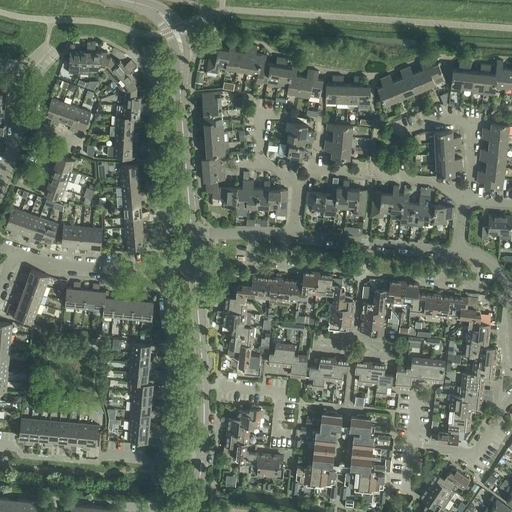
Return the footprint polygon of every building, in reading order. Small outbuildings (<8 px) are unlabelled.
[(229,49),(226,70),(237,72),(238,69),(237,69),(240,51),(234,50),(236,42),(230,41),(229,49)] [(70,49),(69,68),(69,73),(80,73),(81,51),(75,50),(75,44),(70,44),(70,49)] [(237,69),(238,69),(248,71),(252,45),(247,44),(245,52),(240,51),(237,69)] [(81,51),(80,73),(89,74),(90,72),(90,69),(91,45),(87,45),(87,51),(81,51)] [(90,69),(104,70),(110,57),(102,56),(102,52),(95,51),(96,46),(91,45),(90,69)] [(252,45),(248,71),(247,74),(257,76),(261,54),(256,53),(257,46),(252,45)] [(218,69),(226,70),(229,49),(211,46),(207,72),(218,73),(218,69)] [(257,76),(256,80),(267,81),(270,64),(270,63),(265,63),(266,55),(261,54),(257,76)] [(110,57),(104,70),(113,81),(114,80),(132,65),(129,62),(124,66),(120,61),(116,64),(110,57)] [(270,64),(267,81),(267,85),(277,87),(278,83),(282,58),(277,57),(276,64),(270,63),(270,64)] [(282,58),(278,83),(277,87),(287,89),(288,85),(289,85),(292,67),(286,66),(288,58),(282,58)] [(425,60),(435,84),(445,80),(439,63),(433,65),(430,58),(425,60)] [(418,72),(425,88),(435,84),(425,60),(420,62),(423,69),(418,72)] [(495,91),(495,92),(496,86),(506,87),(508,69),(502,68),(503,61),(497,60),(496,73),(495,86),(496,86),(495,91)] [(453,69),(451,91),(462,92),(462,88),(465,62),(459,62),(459,69),(453,69)] [(465,62),(462,88),(473,89),(475,71),(469,70),(470,63),(465,62)] [(473,89),(472,93),(483,95),(484,90),(486,65),(481,64),(480,72),(475,71),(473,89)] [(114,80),(113,81),(123,91),(124,91),(137,87),(137,86),(134,84),(138,81),(130,72),(134,68),(132,65),(114,80)] [(484,90),(483,95),(495,96),(495,92),(495,91),(496,86),(495,86),(496,73),(491,73),(492,65),(486,65),(484,90)] [(288,85),(287,89),(287,92),(298,94),(301,76),(296,75),(297,68),(292,67),(289,85),(288,85)] [(405,69),(415,92),(425,88),(418,72),(413,74),(410,67),(405,69)] [(398,80),(405,96),(415,92),(405,69),(400,71),(403,78),(398,80)] [(301,76),(298,94),(309,96),(313,70),(308,70),(307,77),(301,76)] [(313,70),(309,96),(320,98),(323,80),(317,79),(319,71),(313,70)] [(199,71),(198,71),(196,83),(203,84),(205,72),(199,71)] [(385,77),(395,101),(405,96),(398,80),(393,82),(390,75),(385,77)] [(326,83),(326,102),(337,102),(338,76),(332,76),(332,83),(326,83)] [(338,76),(337,102),(348,102),(349,84),(343,84),(343,76),(338,76)] [(349,84),(348,102),(348,106),(358,106),(358,107),(359,77),(354,77),(354,84),(349,84)] [(359,77),(358,107),(370,107),(370,85),(365,84),(365,77),(359,77)] [(378,88),(385,105),(395,101),(385,77),(380,79),(383,86),(378,88)] [(224,81),(223,88),(224,88),(230,90),(231,86),(228,82),(224,81)] [(70,83),(68,89),(74,91),(76,85),(70,83)] [(123,92),(122,105),(146,107),(146,103),(140,102),(141,96),(136,95),(137,87),(124,91),(123,91),(123,92)] [(202,93),(204,111),(221,110),(220,98),(214,98),(214,92),(202,93)] [(50,122),(54,124),(62,102),(52,98),(46,115),(52,117),(50,122)] [(62,102),(54,124),(58,125),(60,120),(66,122),(72,105),(62,102)] [(72,105),(66,122),(71,124),(69,129),(73,131),(81,108),(72,105)] [(117,105),(117,115),(122,115),(122,116),(140,117),(140,111),(146,111),(146,107),(122,105),(117,105)] [(81,108),(73,131),(77,132),(79,127),(85,129),(91,112),(81,108)] [(204,116),(197,117),(197,123),(222,121),(221,110),(204,111),(204,116)] [(116,114),(115,125),(133,127),(134,121),(139,121),(140,117),(122,116),(122,115),(117,115),(116,114)] [(197,123),(198,128),(205,127),(205,133),(223,131),(222,121),(197,123)] [(290,121),(289,132),(314,137),(315,131),(307,130),(308,124),(290,121)] [(483,127),(483,132),(508,136),(509,124),(492,122),(491,128),(483,127)] [(335,130),(334,135),(352,136),(353,126),(328,123),(327,129),(335,130)] [(110,135),(114,136),(139,137),(139,133),(133,133),(133,127),(115,125),(115,126),(111,125),(110,135)] [(206,138),(199,139),(199,144),(224,142),(228,142),(227,131),(223,132),(223,131),(205,133),(206,138)] [(435,132),(435,143),(461,142),(461,137),(453,137),(453,131),(435,132)] [(289,132),(287,143),(305,146),(305,141),(313,142),(314,137),(289,132)] [(490,139),(489,144),(507,145),(508,136),(483,132),(482,138),(490,139)] [(326,140),(325,145),(351,146),(352,136),(334,135),(333,140),(326,140)] [(114,136),(114,146),(132,147),(132,141),(138,141),(139,137),(114,136)] [(199,144),(200,149),(207,149),(207,155),(229,153),(228,142),(224,142),(199,144)] [(435,143),(436,154),(454,154),(454,148),(461,147),(461,142),(435,143)] [(291,156),(290,161),(290,163),(302,165),(305,146),(287,143),(285,156),(291,156)] [(481,149),(480,154),(506,157),(507,145),(489,144),(489,150),(481,149)] [(332,151),(332,157),(350,159),(351,146),(325,145),(325,150),(332,151)] [(132,153),(132,147),(114,146),(108,146),(108,156),(113,156),(113,157),(137,158),(138,153),(132,153)] [(436,154),(436,165),(462,164),(462,158),(454,159),(454,154),(436,154)] [(488,160),(487,166),(505,167),(506,157),(480,154),(480,159),(488,160)] [(51,158),(49,163),(72,171),(76,161),(59,155),(57,160),(51,158)] [(204,181),(206,181),(217,180),(225,180),(225,169),(221,169),(220,157),(202,158),(204,181)] [(54,169),(52,174),(68,181),(74,183),(77,173),(72,171),(49,163),(48,167),(54,169)] [(120,165),(121,176),(145,174),(144,170),(139,171),(138,164),(120,165)] [(437,176),(441,176),(455,175),(455,169),(462,169),(462,164),(436,165),(437,176)] [(479,170),(478,176),(504,178),(505,167),(487,166),(486,171),(479,170)] [(65,190),(68,181),(52,174),(50,180),(44,178),(42,182),(65,190)] [(121,176),(122,186),(140,185),(139,179),(145,178),(145,174),(121,176)] [(485,182),(485,188),(503,190),(504,178),(478,176),(478,181),(485,182)] [(326,193),(324,211),(335,212),(336,208),(335,208),(337,187),(338,179),(338,178),(333,177),(333,178),(333,179),(332,186),(331,190),(331,194),(326,193)] [(237,187),(236,205),(247,205),(248,180),(243,179),(243,188),(237,187)] [(335,208),(336,208),(346,209),(348,188),(349,180),(344,179),(343,187),(337,187),(335,208)] [(224,204),(236,205),(237,187),(218,186),(217,180),(206,181),(207,192),(213,191),(213,198),(224,198),(224,204)] [(248,180),(247,205),(257,206),(258,206),(259,188),(253,188),(253,180),(248,180)] [(258,206),(257,206),(257,209),(269,210),(270,189),(270,181),(264,180),(264,189),(259,188),(258,206)] [(47,188),(45,194),(61,200),(62,199),(66,201),(70,192),(65,190),(42,182),(41,186),(47,188)] [(122,186),(123,196),(146,195),(146,190),(140,191),(140,185),(122,186)] [(393,193),(391,214),(391,218),(400,219),(401,219),(404,194),(398,193),(399,186),(394,185),(393,193)] [(400,219),(400,224),(401,224),(411,225),(412,220),(414,203),(408,202),(409,194),(410,186),(405,185),(404,194),(401,219),(400,219)] [(348,188),(346,209),(354,209),(354,214),(364,215),(367,190),(348,188)] [(270,189),(269,210),(276,210),(276,215),(286,215),(288,190),(270,189)] [(307,191),(306,203),(312,204),(312,210),(324,211),(326,193),(307,191)] [(374,202),(372,216),(383,217),(383,213),(391,214),(393,193),(375,191),(374,202)] [(123,196),(124,207),(142,205),(141,199),(147,199),(146,195),(123,196)] [(412,220),(411,225),(412,225),(422,226),(422,222),(425,196),(420,195),(419,203),(414,203),(412,220)] [(425,196),(422,222),(423,222),(432,223),(434,223),(435,206),(435,205),(432,204),(430,204),(430,196),(425,196)] [(85,197),(83,204),(89,206),(92,199),(86,197),(85,197)] [(124,207),(125,217),(148,215),(148,211),(142,212),(142,205),(124,207)] [(435,205),(434,223),(446,224),(447,218),(453,219),(454,207),(448,206),(435,205)] [(10,234),(13,235),(22,210),(12,207),(5,226),(12,228),(10,234)] [(22,210),(13,235),(17,236),(19,231),(24,233),(31,213),(22,210)] [(31,213),(24,233),(30,235),(28,240),(31,241),(40,217),(31,213)] [(488,235),(500,235),(501,215),(489,214),(488,227),(482,227),(482,239),(488,240),(488,235)] [(125,217),(125,227),(143,226),(143,220),(149,220),(148,215),(125,217)] [(511,215),(501,215),(500,235),(511,236),(511,241),(511,240),(511,227),(511,228),(511,218),(511,215)] [(40,217),(31,241),(35,243),(37,237),(42,239),(49,220),(40,217)] [(49,220),(42,239),(48,241),(46,247),(50,248),(52,242),(55,233),(59,223),(49,220)] [(68,251),(71,251),(73,225),(63,224),(61,244),(68,245),(68,251)] [(73,225),(71,251),(75,251),(75,246),(81,246),(82,226),(73,225)] [(82,226),(81,246),(87,247),(87,253),(90,253),(92,227),(82,226)] [(125,227),(126,238),(150,236),(150,232),(144,232),(143,226),(125,227)] [(345,226),(344,234),(351,235),(352,227),(345,226)] [(92,227),(90,253),(94,253),(95,248),(101,248),(103,228),(92,227)] [(150,240),(150,236),(126,238),(127,248),(145,247),(144,240),(150,240)] [(22,277),(47,286),(50,276),(31,270),(29,276),(24,274),(22,277)] [(307,294),(308,294),(316,295),(319,271),(315,271),(313,272),(304,272),(303,281),(308,282),(307,292),(308,292),(307,294)] [(319,271),(316,295),(325,296),(326,294),(327,294),(325,293),(326,284),(331,284),(332,278),(332,274),(323,274),(323,273),(322,272),(319,271)] [(238,288),(237,298),(236,303),(246,304),(247,295),(254,296),(255,296),(256,296),(257,286),(252,285),(253,276),(254,276),(254,273),(247,273),(246,285),(242,284),(238,288)] [(255,296),(254,296),(256,296),(256,298),(270,299),(271,287),(266,287),(267,277),(254,276),(253,276),(252,285),(257,286),(256,296),(255,296)] [(271,287),(270,299),(276,300),(276,305),(283,305),(285,289),(280,288),(281,277),(278,276),(276,278),(267,277),(266,287),(271,287)] [(27,282),(25,288),(43,295),(47,286),(22,277),(21,281),(27,282)] [(285,289),(283,305),(290,306),(290,301),(297,302),(298,290),(294,290),(295,280),(286,279),(285,277),(281,277),(280,288),(285,289)] [(327,294),(334,295),(333,302),(334,302),(333,304),(343,305),(344,300),(345,289),(342,285),(342,279),(332,278),(331,284),(326,284),(325,293),(327,294)] [(298,290),(297,302),(307,303),(308,294),(307,294),(308,292),(307,292),(308,282),(303,281),(295,280),(294,290),(298,290)] [(394,291),(393,301),(393,303),(402,304),(405,280),(401,280),(400,281),(400,282),(391,281),(390,290),(394,291)] [(405,280),(402,304),(402,305),(405,308),(410,309),(410,303),(412,303),(413,293),(418,293),(419,284),(410,283),(410,282),(409,281),(405,280)] [(67,287),(65,302),(65,307),(75,308),(78,282),(74,282),(73,288),(67,287)] [(78,282),(75,308),(84,309),(85,289),(80,288),(81,283),(78,282)] [(85,289),(84,309),(94,310),(97,284),(93,284),(92,290),(85,289)] [(97,284),(94,310),(103,311),(105,291),(100,290),(100,284),(97,284)] [(363,293),(362,300),(367,300),(366,302),(374,303),(375,295),(369,294),(370,286),(364,286),(363,286),(363,293)] [(16,295),(40,304),(43,295),(25,288),(23,294),(17,292),(16,295)] [(375,295),(374,303),(373,308),(384,309),(385,300),(393,301),(394,291),(390,290),(380,289),(375,293),(375,295)] [(105,291),(103,311),(102,317),(113,318),(114,297),(109,297),(109,291),(105,291)] [(114,297),(113,318),(123,319),(125,293),(121,292),(121,298),(114,297)] [(125,293),(123,319),(133,320),(134,299),(128,299),(129,293),(125,293)] [(410,303),(410,309),(409,314),(419,315),(421,303),(425,304),(426,294),(418,293),(413,293),(412,303),(410,303)] [(421,303),(419,315),(426,316),(425,320),(433,321),(434,304),(439,305),(440,294),(437,293),(435,294),(435,295),(426,294),(425,304),(421,303)] [(462,308),(461,317),(470,318),(469,328),(479,329),(480,324),(481,313),(477,309),(478,297),(476,297),(476,294),(468,293),(467,298),(466,308),(462,308)] [(134,299),(133,320),(142,320),(145,294),(141,294),(140,300),(134,299)] [(145,294),(142,320),(152,321),(154,301),(147,300),(148,295),(145,294)] [(433,321),(439,322),(440,317),(447,318),(448,306),(453,307),(454,297),(445,296),(445,295),(444,294),(440,294),(439,305),(434,304),(433,321)] [(20,301),(18,306),(37,313),(40,304),(16,295),(15,299),(20,301)] [(224,307),(224,310),(247,313),(248,304),(246,304),(236,303),(237,298),(227,297),(226,306),(225,306),(224,307)] [(448,306),(447,318),(461,319),(461,317),(462,308),(466,308),(467,298),(454,297),(453,307),(448,306)] [(331,303),(330,312),(333,313),(354,315),(354,311),(353,310),(354,301),(344,300),(343,305),(333,304),(334,302),(333,302),(333,303),(331,303)] [(362,312),(361,316),(383,318),(384,318),(385,309),(384,309),(373,308),(374,303),(366,302),(365,302),(364,311),(363,311),(362,312)] [(9,314),(33,323),(37,313),(18,306),(16,312),(11,310),(9,314)] [(57,310),(55,318),(59,319),(62,320),(63,312),(62,311),(57,310)] [(225,316),(224,325),(223,325),(223,330),(230,331),(230,326),(234,326),(234,321),(244,322),(244,326),(250,327),(251,322),(252,314),(247,313),(224,310),(223,314),(224,316),(225,316)] [(328,329),(330,329),(341,330),(341,328),(351,329),(352,320),(354,319),(354,315),(333,313),(330,312),(329,321),(328,329)] [(469,328),(468,341),(477,342),(478,338),(488,339),(489,325),(490,314),(481,313),(480,324),(479,329),(469,328)] [(297,318),(296,322),(304,323),(305,315),(299,315),(297,314),(297,315),(297,318)] [(362,330),(364,330),(371,331),(371,333),(383,335),(384,327),(383,327),(384,318),(383,318),(361,316),(361,319),(362,321),(362,330)] [(0,332),(12,333),(13,323),(0,321),(0,332)] [(234,326),(233,335),(254,337),(255,327),(250,327),(244,326),(244,322),(234,321),(234,326)] [(54,323),(52,330),(54,331),(58,332),(59,331),(61,325),(54,323)] [(0,342),(11,343),(12,333),(0,332),(0,342)] [(233,335),(231,348),(241,349),(241,345),(251,346),(253,346),(254,337),(233,335)] [(259,346),(259,348),(260,350),(260,351),(262,351),(266,351),(267,349),(269,347),(269,344),(270,339),(265,338),(262,338),(261,346),(259,346)] [(466,355),(476,356),(476,351),(486,352),(487,347),(488,339),(478,338),(477,342),(468,341),(466,355)] [(0,351),(10,352),(11,343),(0,342),(0,351)] [(131,342),(130,353),(150,355),(151,349),(156,349),(157,345),(152,344),(131,342)] [(271,353),(269,363),(283,364),(286,344),(276,343),(275,353),(271,353)] [(286,344),(283,364),(292,365),(291,374),(306,376),(308,356),(294,355),(295,345),(286,344)] [(251,354),(251,348),(251,347),(251,346),(241,345),(241,349),(231,348),(229,348),(228,355),(240,356),(239,360),(243,364),(245,365),(244,374),(260,376),(261,366),(259,365),(260,355),(251,354)] [(476,356),(475,365),(484,366),(485,361),(497,362),(497,359),(496,357),(495,357),(496,348),(487,347),(486,352),(476,351),(476,356)] [(0,361),(9,362),(10,352),(0,351),(0,361)] [(130,353),(129,363),(155,365),(155,361),(149,361),(150,355),(130,353)] [(324,378),(333,379),(335,357),(331,357),(330,358),(330,359),(321,358),(320,367),(320,368),(325,368),(324,378)] [(335,357),(333,379),(342,380),(343,370),(348,371),(349,361),(340,360),(340,359),(339,358),(335,357)] [(412,368),(411,378),(420,379),(422,359),(413,358),(412,368)] [(422,359),(420,379),(422,379),(428,379),(431,360),(422,359)] [(431,360),(428,379),(438,380),(443,381),(445,361),(431,360)] [(0,370),(9,371),(9,362),(0,361),(0,370)] [(359,382),(369,383),(371,361),(367,361),(366,362),(366,363),(357,362),(356,372),(360,372),(359,382)] [(371,361),(369,383),(377,384),(376,393),(386,394),(387,385),(392,385),(393,375),(384,374),(385,365),(376,364),(376,363),(375,362),(371,361)] [(475,365),(474,374),(473,379),(483,380),(484,375),(493,376),(494,367),(495,367),(496,366),(497,362),(485,361),(484,366),(475,365)] [(129,363),(128,372),(148,375),(149,368),(155,368),(155,365),(129,363)] [(323,387),(324,378),(325,368),(320,368),(320,367),(311,366),(310,376),(314,377),(313,386),(323,387)] [(396,386),(402,386),(410,387),(411,378),(412,368),(398,366),(396,386)] [(0,380),(8,381),(9,371),(0,370),(0,380)] [(127,382),(133,382),(153,385),(153,380),(148,380),(148,375),(128,372),(127,382)] [(464,373),(463,386),(473,387),(472,392),(484,394),(484,390),(483,389),(482,389),(483,380),(473,379),(474,374),(464,373)] [(133,382),(132,392),(158,394),(158,390),(153,390),(153,385),(133,382)] [(471,401),(471,407),(480,408),(481,399),(482,399),(483,397),(484,394),(472,392),(473,387),(463,386),(458,386),(457,395),(462,395),(462,400),(471,401)] [(132,392),(131,402),(151,403),(152,397),(158,397),(158,394),(132,392)] [(452,394),(451,408),(461,409),(460,414),(470,415),(471,407),(471,401),(462,400),(462,395),(457,395),(452,394)] [(131,402),(130,411),(156,413),(157,410),(151,409),(151,403),(131,402)] [(451,408),(449,422),(459,423),(459,428),(465,429),(468,429),(470,415),(460,414),(461,409),(451,408)] [(240,410),(239,419),(240,419),(239,424),(249,425),(249,426),(258,427),(259,416),(262,416),(262,410),(250,409),(250,411),(240,410)] [(130,411),(129,421),(149,423),(150,416),(156,417),(156,413),(130,411)] [(336,412),(332,411),(327,411),(326,412),(325,413),(322,412),(321,419),(317,418),(317,420),(306,419),(306,424),(341,428),(342,414),(337,414),(337,413),(336,412)] [(350,428),(385,432),(386,427),(375,426),(375,424),(371,424),(372,418),(368,417),(368,416),(367,415),(362,415),(358,414),(357,415),(357,416),(352,415),(350,428)] [(21,417),(19,438),(26,438),(25,444),(29,444),(32,418),(21,417)] [(32,418),(29,444),(32,445),(33,439),(40,440),(42,419),(32,418)] [(227,428),(226,432),(248,434),(249,426),(249,425),(239,424),(240,419),(239,419),(230,418),(229,427),(228,427),(227,428)] [(42,419),(40,440),(45,440),(44,446),(48,446),(50,420),(42,419)] [(50,420),(48,446),(52,446),(52,441),(58,441),(60,421),(50,420)] [(60,421),(58,441),(64,442),(64,448),(68,448),(70,422),(60,421)] [(129,421),(129,431),(154,433),(155,429),(149,429),(149,423),(129,421)] [(70,422),(68,448),(71,448),(71,442),(78,443),(79,423),(70,422)] [(449,422),(448,431),(439,430),(439,434),(438,440),(454,442),(458,438),(463,439),(464,438),(465,429),(459,428),(459,423),(449,422)] [(79,423),(78,443),(83,444),(83,449),(87,450),(89,424),(79,423)] [(89,424),(87,450),(90,450),(90,444),(97,445),(99,425),(89,424)] [(311,436),(315,436),(313,457),(309,456),(309,458),(298,457),(298,462),(332,465),(334,451),(336,431),(301,427),(301,432),(311,433),(311,436)] [(154,436),(154,433),(129,431),(128,440),(148,442),(148,436),(154,436)] [(228,437),(227,445),(227,446),(237,447),(237,442),(247,443),(248,434),(226,432),(226,435),(227,437),(228,437)] [(388,441),(389,437),(354,433),(352,451),(352,453),(350,467),(385,471),(386,466),(375,465),(375,463),(371,463),(374,442),(377,442),(378,440),(388,441)] [(239,471),(250,472),(251,463),(251,462),(254,463),(255,453),(249,452),(246,449),(247,443),(237,442),(237,447),(227,446),(227,445),(224,445),(223,452),(235,453),(235,458),(235,459),(237,461),(238,462),(240,462),(239,471)] [(251,463),(250,472),(250,475),(258,476),(258,475),(267,476),(269,453),(266,452),(264,454),(255,453),(254,463),(251,462),(251,463)] [(269,453),(267,476),(275,477),(283,478),(284,466),(282,466),(283,456),(274,455),(273,453),(269,453)] [(292,492),(293,493),(297,494),(298,483),(306,484),(306,486),(323,488),(324,486),(332,487),(330,497),(333,498),(334,498),(336,497),(337,487),(336,486),(332,486),(332,483),(334,483),(335,483),(336,470),(297,466),(296,479),(298,480),(298,482),(295,482),(294,482),(293,483),(292,492)] [(442,483),(450,489),(455,482),(463,487),(470,478),(457,469),(454,472),(450,469),(444,478),(445,478),(442,483)] [(344,484),(347,485),(355,486),(354,491),(372,493),(372,488),(383,489),(385,475),(346,471),(344,484)] [(429,485),(450,499),(455,492),(450,489),(442,483),(445,478),(444,478),(437,473),(429,485)] [(511,495),(506,501),(511,505),(511,489),(503,482),(500,486),(505,490),(504,491),(511,495)] [(471,490),(475,493),(479,486),(475,483),(471,490)] [(429,485),(420,497),(428,502),(431,498),(432,498),(445,507),(450,499),(429,485)] [(495,505),(492,509),(494,511),(511,511),(511,509),(492,495),(489,500),(495,505)] [(7,498),(6,511),(16,511),(18,499),(7,498)] [(427,511),(445,511),(444,511),(447,508),(445,507),(432,498),(431,498),(428,502),(424,509),(427,511)] [(18,499),(16,511),(27,511),(29,500),(18,499)] [(29,500),(27,511),(38,511),(40,501),(29,500)] [(467,508),(473,511),(476,506),(471,503),(467,508)]
